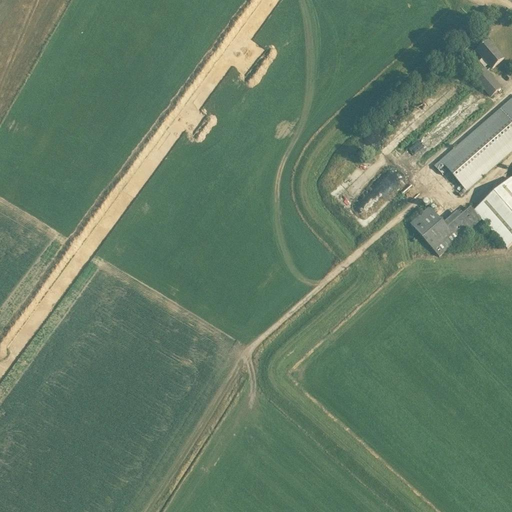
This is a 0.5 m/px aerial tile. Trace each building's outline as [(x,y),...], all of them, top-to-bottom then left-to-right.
[(488,41),(477,52),(492,69),(504,59),(488,41)] [(474,78),(491,97),(501,88),(485,69),(474,78)] [(511,99),(435,167),(461,197),(511,152),(511,99)] [(511,245),(511,179),(474,212),(482,221),(507,250),(511,245)] [(447,228),(443,224),(429,208),(410,224),(440,258),(482,221),(474,212),(471,208),(463,215),(447,228)]
